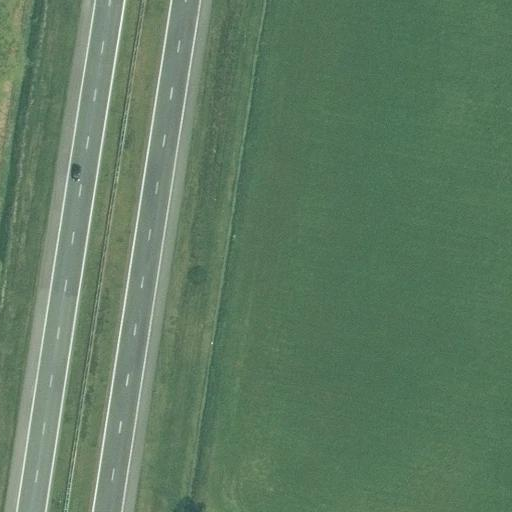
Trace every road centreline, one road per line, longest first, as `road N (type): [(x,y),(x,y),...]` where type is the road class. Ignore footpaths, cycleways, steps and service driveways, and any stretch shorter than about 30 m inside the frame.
road 1 (motorway): [(106,511),(186,0)]
road 2 (motorway): [(110,0),(31,511)]
